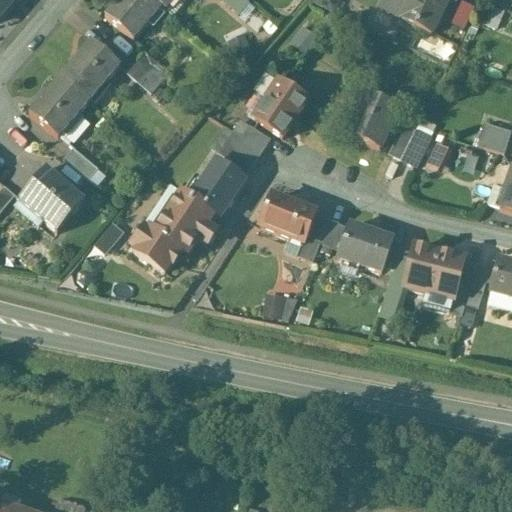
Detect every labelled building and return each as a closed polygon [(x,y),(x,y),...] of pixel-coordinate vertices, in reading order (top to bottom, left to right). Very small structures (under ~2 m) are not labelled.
[(0,0),(0,17),(14,0),(0,0)] [(149,0),(122,0),(105,20),(134,44),(162,11),(149,0)] [(176,0),(149,0),(162,11),(165,13),(176,0)] [(241,0),(232,0),(226,8),(237,17),(247,5),(241,0)] [(386,0),(380,12),(402,22),(412,0),(386,0)] [(447,0),(412,0),(402,22),(430,36),(447,0)] [(91,47),(61,82),(89,106),(100,93),(105,87),(119,71),(91,47)] [(168,78),(143,56),(133,66),(159,89),(168,78)] [(159,89),(133,66),(124,77),(149,99),(159,89)] [(264,77),(253,93),(260,98),(247,117),(255,123),(268,103),(267,102),(277,86),(264,77)] [(89,106),(61,82),(29,119),(58,143),(59,142),(78,120),(89,106)] [(277,86),(267,102),(268,103),(255,123),(254,124),(282,142),(283,141),(282,140),(290,129),(291,129),(306,105),(277,86)] [(111,92),(105,87),(100,93),(106,98),(111,92)] [(100,93),(89,106),(104,119),(115,106),(106,98),(100,93)] [(396,111),(367,97),(353,125),(356,127),(350,139),(379,154),(387,138),(384,136),(396,111)] [(78,120),(59,142),(68,149),(87,127),(78,120)] [(269,144),(241,125),(233,136),(262,154),(269,144)] [(511,135),(484,127),(477,150),(504,158),(511,135)] [(403,129),(389,158),(401,164),(415,135),(403,129)] [(430,142),(415,135),(401,164),(416,171),(430,142)] [(262,154),(233,136),(219,157),(247,176),(262,154)] [(95,173),(71,152),(62,163),(86,184),(95,173)] [(216,165),(190,203),(213,218),(219,222),(244,184),(216,165)] [(46,172),(18,204),(55,237),(83,205),(46,172)] [(511,172),(505,194),(499,212),(499,214),(511,217),(511,172)] [(4,190),(0,194),(0,216),(14,199),(4,190)] [(190,203),(171,190),(146,226),(157,233),(155,236),(149,232),(146,237),(142,235),(133,249),(136,251),(133,256),(164,277),(170,268),(172,269),(178,260),(177,259),(180,254),(187,259),(197,243),(205,247),(208,247),(214,238),(213,234),(206,230),(213,218),(190,203)] [(505,194),(494,190),(488,208),(499,212),(505,194)] [(315,217),(272,201),(267,214),(265,214),(259,231),(302,247),(303,248),(306,241),(309,233),(315,217)] [(318,221),(313,234),(309,233),(306,241),(321,247),(329,225),(318,221)] [(329,225),(321,247),(333,252),(341,230),(329,225)] [(376,239),(348,229),(337,263),(365,272),(366,271),(386,278),(397,244),(377,238),(376,239)] [(306,241),(303,248),(302,247),(297,260),(313,267),(321,247),(306,241)] [(464,264),(414,251),(409,270),(403,293),(426,299),(427,293),(452,300),(454,300),(458,287),(464,265),(464,264)] [(511,267),(497,264),(496,267),(489,265),(487,272),(485,278),(487,278),(493,280),(489,296),(511,301),(511,267)] [(476,268),(464,265),(458,287),(469,290),(476,268)] [(409,270),(397,266),(386,297),(401,302),(403,293),(409,270)] [(487,272),(476,268),(469,290),(482,294),(487,278),(485,278),(487,272)] [(458,287),(454,300),(452,300),(448,316),(461,319),(464,308),(469,290),(458,287)] [(482,294),(469,290),(464,308),(477,312),(482,294)] [(452,300),(427,293),(426,299),(423,309),(448,316),(452,300)] [(401,302),(386,297),(379,320),(395,324),(401,302)] [(82,511),(58,503),(54,511),(82,511)]
